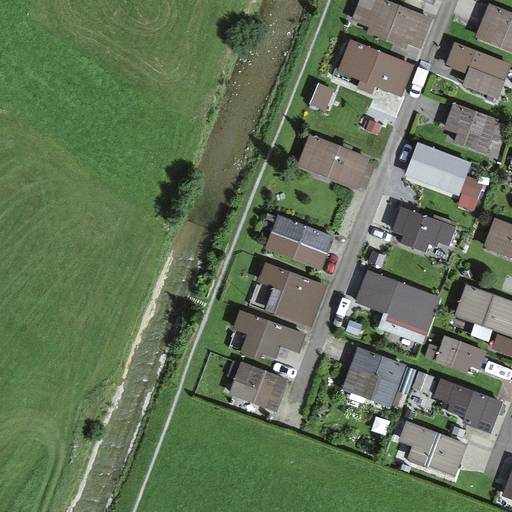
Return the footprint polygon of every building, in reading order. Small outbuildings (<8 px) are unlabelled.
[(388,0),(358,0),(349,23),(418,51),(432,18),(388,0)] [(475,39),(511,51),(511,12),(487,4),(475,39)] [(336,74),(402,99),(415,64),(350,39),(336,74)] [(470,68),(463,87),(499,101),(506,82),(470,68)] [(312,107),(328,110),(333,89),(317,85),(312,107)] [(451,104),(442,137),(493,151),(502,119),(451,104)] [(296,166),(358,193),(373,159),(310,132),(296,166)] [(453,194),(457,178),(471,182),(477,160),(415,144),(409,168),(433,174),(429,188),(453,194)] [(431,242),(452,248),(460,222),(400,204),(391,238),(429,249),(431,242)] [(484,249),(511,259),(511,223),(497,217),(484,249)] [(266,255),(326,268),(334,232),(274,218),(266,255)] [(264,262),(256,281),(275,288),(266,311),(311,329),(328,286),(264,262)] [(382,327),(424,343),(441,298),(368,270),(355,303),(387,315),(382,327)] [(511,336),(511,300),(467,284),(455,315),(511,336)] [(265,307),(272,290),(260,285),(253,302),(265,307)] [(235,329),(249,332),(244,354),(278,361),(280,350),(301,355),(307,329),(238,314),(235,329)] [(443,333),(434,357),(480,374),(489,350),(443,333)] [(395,408),(409,362),(356,346),(343,392),(395,408)] [(229,396),(277,413),(289,379),(241,362),(229,396)] [(415,389),(434,396),(440,378),(422,371),(415,389)] [(493,433),(502,397),(440,382),(434,406),(474,416),(471,428),(493,433)] [(408,419),(394,453),(455,479),(469,445),(408,419)] [(511,467),(502,499),(511,501),(511,467)]
